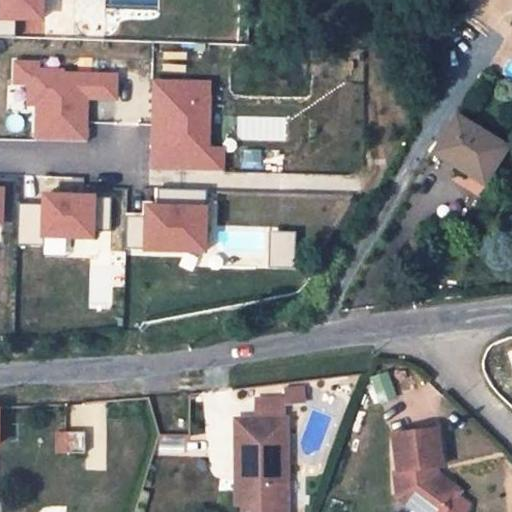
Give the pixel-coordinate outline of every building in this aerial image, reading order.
[(42,0),(0,0),(0,36),(16,37),(15,19),(42,20),(42,0)] [(38,63),(15,63),(15,83),(29,84),(28,105),(38,105),(37,141),(86,143),(87,98),(116,99),(117,75),(63,73),(63,71),(39,70),(38,63)] [(209,84),(152,83),(150,171),(223,173),(223,150),(208,150),(209,84)] [(507,147),(457,116),(439,145),(461,160),(457,167),(484,184),(507,147)] [(148,217),(126,216),(125,250),(205,253),(206,190),(158,188),(158,207),(148,206),(148,217)] [(18,203),(18,245),(44,246),(44,236),(93,239),(94,232),(111,232),(111,197),(46,195),(45,204),(18,203)] [(295,268),(298,233),(272,231),(270,266),(295,268)] [(285,387),(285,398),(285,402),(307,402),(307,387),(285,387)] [(286,511),(286,420),(285,402),(285,398),(253,398),(253,420),(236,421),(236,452),(242,452),(244,506),(244,511),(286,511)] [(436,431),(393,437),(398,472),(394,473),(397,498),(413,496),(416,511),(415,511),(445,511),(446,511),(445,502),(451,494),(432,479),(430,469),(436,468),(442,468),(436,431)] [(85,433),(66,433),(66,453),(86,452),(85,433)] [(185,436),(157,436),(157,454),(185,454),(185,436)] [(236,506),(244,506),(242,452),(236,452),(236,506)] [(437,476),(436,468),(430,469),(432,479),(451,494),(445,502),(446,511),(460,492),(437,476)] [(413,496),(397,498),(416,511),(413,496)]
